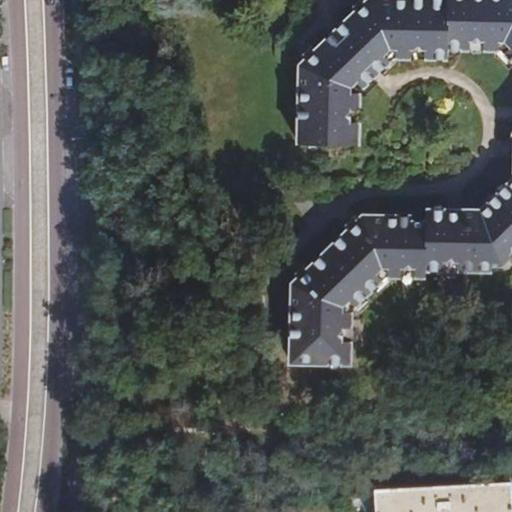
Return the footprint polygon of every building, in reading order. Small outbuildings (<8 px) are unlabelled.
[(511,60),(511,0),(451,0),(381,1),(381,5),(376,6),(372,8),(365,1),(356,12),(358,14),(318,52),(315,50),(306,59),(313,66),(310,70),(309,77),(305,77),(303,149),(363,149),(364,124),(361,123),(361,114),(364,111),(363,94),(398,62),(415,62),(418,59),(426,60),(426,62),(452,61),(453,53),(475,53),(477,50),(484,50),(488,53),(505,53),(511,60)] [(511,186),(482,216),(480,214),(472,214),(469,217),(466,217),(465,213),(433,213),(432,225),(417,225),(417,220),(375,221),(366,227),(360,220),(350,230),(353,234),(314,272),(311,269),(300,279),(308,286),(304,295),(299,295),(297,365),(359,366),(359,342),(357,340),(357,331),(359,329),(359,314),(393,280),(408,280),(411,277),(418,277),(422,281),(432,281),(432,274),(451,274),(454,272),(461,272),(464,274),(499,274),(498,270),(509,271),(511,267),(511,186)] [(106,400),(93,399),(92,413),(106,413),(106,400)] [(371,487),(372,511),(511,511),(510,482),(371,487)] [(372,511),(371,487),(303,511),(372,511)]
